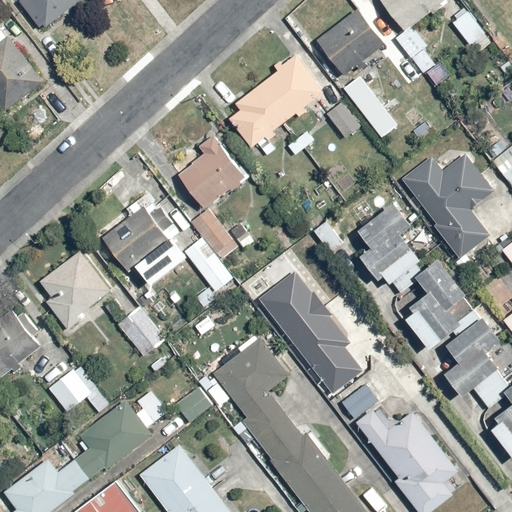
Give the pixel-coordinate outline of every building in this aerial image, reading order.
[(82,0),(22,0),(45,29),(82,0)] [(381,0),(406,33),(400,37),(405,45),(414,58),(431,46),(416,26),(447,3),(445,0),(381,0)] [(492,42),(468,9),(452,21),(476,54),(492,42)] [(387,47),(358,10),(318,41),(347,78),(387,47)] [(43,82),(9,36),(0,43),(0,104),(5,111),(43,82)] [(437,90),(405,45),(387,58),(419,103),(437,90)] [(328,91),(298,54),(282,67),(284,70),(240,104),(244,110),(233,118),(256,148),(328,91)] [(362,125),(343,99),(325,111),(344,138),(362,125)] [(195,218),(227,257),(246,242),(250,246),(260,238),(246,221),(237,229),(215,203),(248,178),(215,135),(205,142),(211,150),(180,173),(207,209),(195,218)] [(511,146),(493,162),(511,185),(511,146)] [(494,191),(467,154),(443,171),(432,157),(402,179),(460,259),(490,237),(469,208),(494,191)] [(188,260),(173,240),(182,233),(157,200),(148,207),(145,204),(104,236),(131,271),(137,266),(154,287),(188,260)] [(432,252),(399,211),(392,202),(355,232),(371,252),(360,261),(378,284),(383,280),(388,287),(432,252)] [(326,220),(312,231),(331,255),(345,245),(326,220)] [(183,250),(210,286),(196,297),(206,310),(231,291),(225,284),(233,277),(201,236),(183,250)] [(511,240),(501,249),(511,262),(511,240)] [(84,318),(80,313),(111,287),(79,251),(44,281),(41,283),(52,295),(45,301),(70,329),(84,318)] [(323,303),(287,256),(249,285),(332,394),(363,370),(343,343),(349,338),(323,303)] [(479,313),(439,258),(414,276),(426,292),(416,300),(421,308),(405,320),(428,351),(441,341),(456,362),(461,369),(485,351),(499,340),(479,313)] [(232,315),(223,303),(194,326),(203,338),(232,315)] [(166,338),(140,305),(118,323),(144,355),(166,338)] [(22,314),(16,319),(10,311),(0,318),(0,378),(39,347),(30,337),(36,332),(22,314)] [(237,347),(241,352),(212,374),(218,381),(206,390),(219,406),(231,397),(247,418),(240,423),(308,511),(362,511),(269,390),(288,375),(259,338),(255,333),(237,347)] [(497,418),(487,426),(511,460),(511,386),(511,387),(485,351),(461,369),(446,379),(461,399),(475,389),(487,405),(502,394),(505,398),(511,407),(497,418)] [(108,404),(79,365),(50,386),(67,411),(87,396),(98,411),(108,404)] [(417,511),(430,511),(452,496),(441,481),(458,468),(416,411),(396,425),(380,403),(365,383),(341,401),(356,422),(398,479),(395,482),(417,511)] [(215,406),(200,388),(180,404),(194,422),(215,406)] [(50,511),(76,492),(75,490),(103,468),(105,471),(152,434),(147,428),(168,411),(151,390),(138,400),(144,409),(137,414),(126,400),(83,434),(93,446),(60,472),(49,458),(5,492),(18,509),(14,511),(50,511)] [(230,511),(179,445),(141,474),(169,511),(230,511)] [(145,511),(121,480),(78,511),(145,511)]
